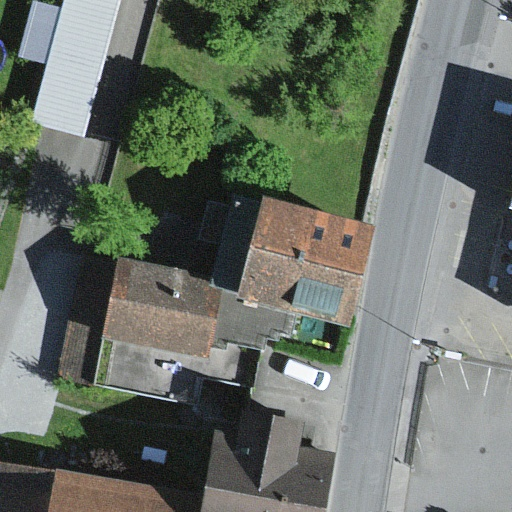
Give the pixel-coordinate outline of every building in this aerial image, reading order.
[(87,0),(55,0),(41,53),(95,67),(111,6),(87,0)] [(41,53),(22,120),(76,135),(95,67),(41,53)] [(511,156),(499,207),(511,210),(511,156)] [(219,282),(107,256),(94,337),(211,356),(213,341),(258,350),(260,338),(270,339),(272,332),(286,335),(295,313),(334,322),(360,225),(239,193),(219,282)] [(511,227),(496,287),(511,290),(511,227)] [(292,420),(223,408),(217,441),(197,438),(184,511),(313,511),(324,450),(287,444),(292,420)] [(176,511),(180,488),(0,464),(0,511),(176,511)]
